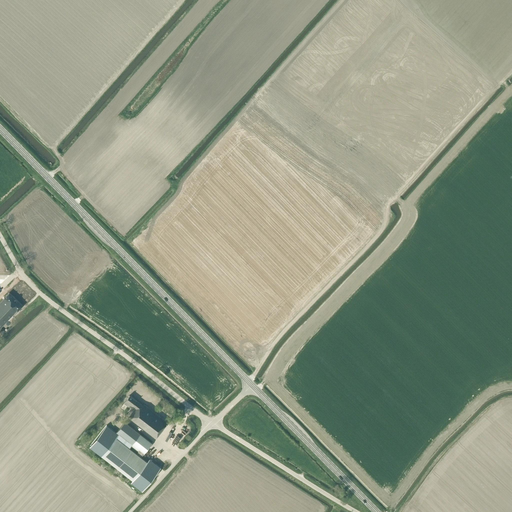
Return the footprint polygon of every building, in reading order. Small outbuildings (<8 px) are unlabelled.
[(3,297),(4,298),(0,301),(0,327),(14,313),(14,312),(17,308),(18,309),(22,305),(8,292),(3,297)] [(128,417),(155,439),(168,423),(144,405),(143,406),(136,401),(129,396),(126,400),(126,401),(126,402),(124,403),(128,406),(129,404),(135,408),(128,417)] [(142,456),(152,443),(124,422),(116,432),(131,444),(130,446),(128,445),(117,437),(102,455),(124,472),(133,479),(148,460),(142,456)] [(187,424),(180,427),(183,432),(189,430),(187,424)] [(161,467),(170,457),(164,452),(155,462),(161,467)]
